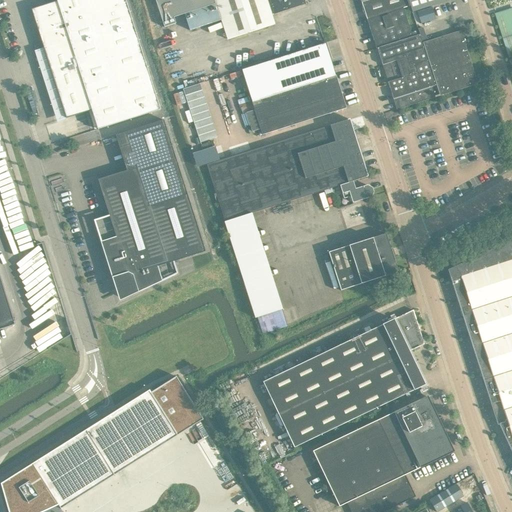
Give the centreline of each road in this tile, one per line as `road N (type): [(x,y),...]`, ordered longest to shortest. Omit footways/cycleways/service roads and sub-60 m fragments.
road 1 (unclassified): [(89,346),(0,62)]
road 2 (tertiary): [(508,511),(461,397),(411,237)]
road 3 (tertiary): [(411,237),(334,0)]
road 4 (unclassified): [(0,453),(100,388),(89,346)]
road 5 (unclassified): [(89,346),(83,382),(0,437)]
road 6 (unclassified): [(511,121),(478,0)]
road 7 (unknown): [(480,447),(378,511)]
